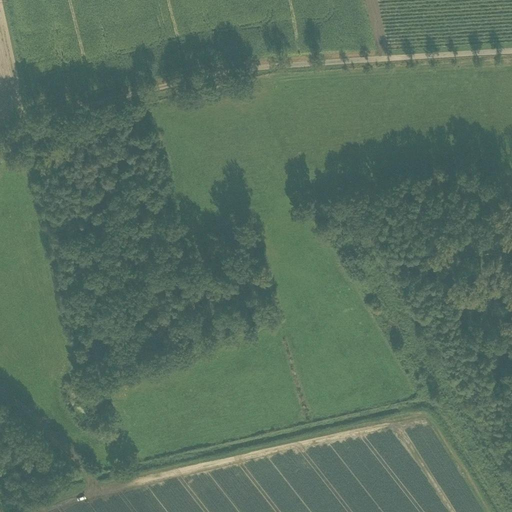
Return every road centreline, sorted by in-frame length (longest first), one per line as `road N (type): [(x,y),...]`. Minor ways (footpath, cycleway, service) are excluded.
road 1 (track): [(0,142),(35,118),(257,67),(511,51)]
road 2 (track): [(0,387),(87,472),(87,495),(36,511)]
